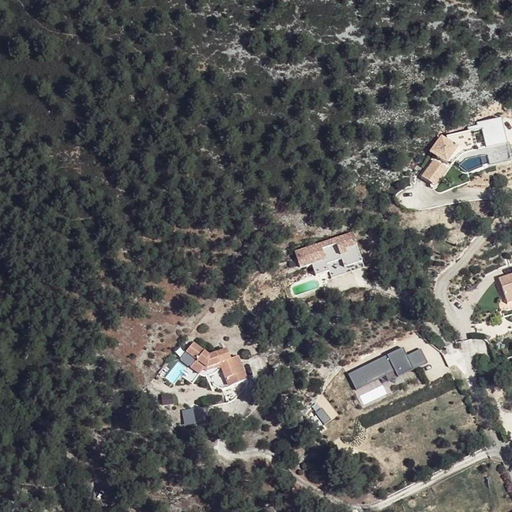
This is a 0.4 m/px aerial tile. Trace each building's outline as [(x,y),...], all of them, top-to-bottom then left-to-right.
[(436,160),(422,178),(432,185),(446,168),(449,170),(460,161),(465,158),(477,155),(474,135),(447,139),(448,144),(445,143),(442,143),(440,144),(437,146),(435,147),(434,150),(433,152),(433,156),(434,158),(436,160)] [(317,277),(362,263),(352,232),(293,249),(299,268),(313,264),(317,277)] [(511,276),(508,278),(511,288),(503,291),(507,302),(511,300),(511,276)] [(500,280),(503,291),(511,288),(508,278),(500,280)] [(193,348),(188,354),(210,378),(217,375),(215,372),(221,370),(226,386),(229,385),(231,394),(247,388),(239,363),(231,365),(227,354),(209,358),(193,348)] [(404,349),(349,375),(357,391),(396,373),(399,379),(429,364),(422,350),(408,357),(404,349)] [(217,375),(210,378),(214,394),(222,396),(231,394),(229,385),(226,386),(221,370),(215,372),(217,375)] [(185,425),(195,422),(192,408),(181,410),(185,425)] [(311,418),(324,427),(329,419),(316,411),(311,418)]
